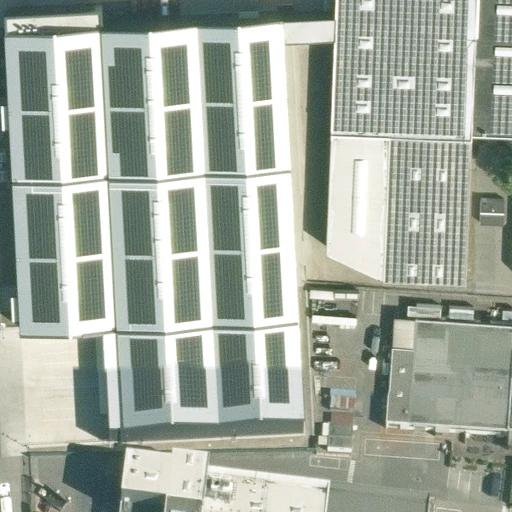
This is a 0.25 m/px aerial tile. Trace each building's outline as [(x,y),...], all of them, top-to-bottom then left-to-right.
[(476,0),(336,0),(331,126),(389,128),(471,132),(476,0)] [(511,0),(476,0),(471,132),(472,132),(511,133),(511,0)] [(98,3),(44,5),(41,8),(26,9),(26,10),(24,10),(12,24),(12,26),(7,26),(9,51),(104,46),(103,21),(102,7),(98,3)] [(281,12),(103,21),(104,46),(9,51),(28,426),(122,421),(123,442),(303,433),(281,12)] [(389,128),(331,126),(326,249),(383,274),(389,128)] [(471,132),(389,128),(383,274),(466,277),(472,132),(471,132)] [(13,146),(0,146),(0,169),(14,169),(13,146)] [(476,222),(503,223),(503,199),(477,198),(476,222)] [(404,304),(403,314),(434,315),(435,305),(404,304)] [(445,307),(445,316),(470,317),(470,308),(445,307)] [(511,372),(511,322),(395,314),(387,428),(508,435),(511,372)] [(352,429),(330,428),(329,450),(351,452),(352,429)] [(429,511),(431,503),(173,472),(172,478),(127,472),(122,511),(121,511),(429,511)]
